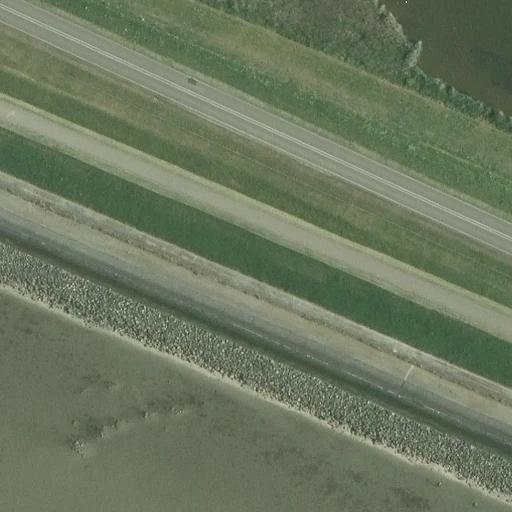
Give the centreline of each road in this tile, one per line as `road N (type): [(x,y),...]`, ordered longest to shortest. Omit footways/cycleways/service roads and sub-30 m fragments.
road 1 (trunk): [(511,239),(0,2)]
road 2 (unclassified): [(511,328),(0,104)]
